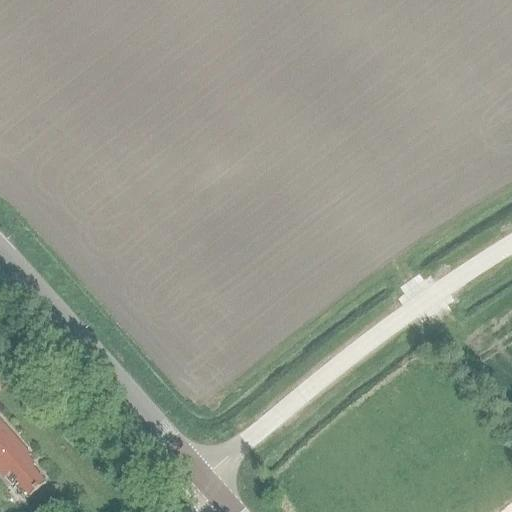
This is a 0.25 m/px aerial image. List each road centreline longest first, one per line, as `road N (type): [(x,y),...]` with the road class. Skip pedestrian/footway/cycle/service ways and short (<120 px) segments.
road 1 (unclassified): [(202,478),(383,331),(511,242)]
road 2 (secondary): [(202,478),(0,252)]
